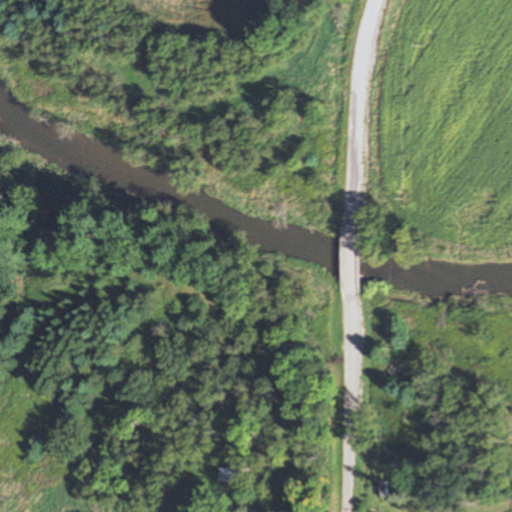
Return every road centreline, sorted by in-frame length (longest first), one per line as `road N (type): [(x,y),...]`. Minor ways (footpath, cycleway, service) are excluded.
road 1 (residential): [(356,229),(361,57),(376,0)]
road 2 (residential): [(350,511),(353,294)]
